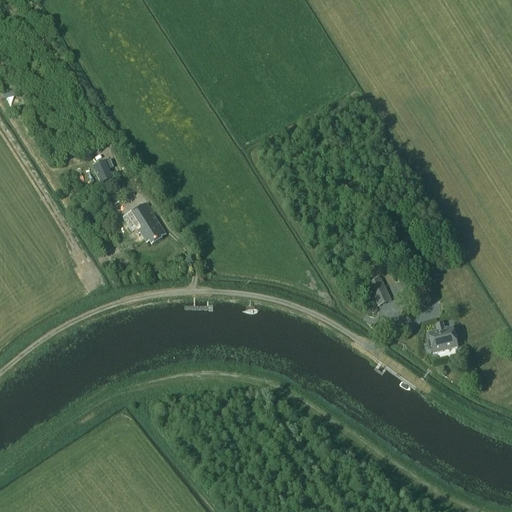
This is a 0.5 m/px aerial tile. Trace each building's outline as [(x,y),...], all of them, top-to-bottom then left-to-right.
[(105,162),(93,167),(101,185),(113,180),(105,162)] [(166,235),(146,206),(124,220),(133,233),(136,231),(140,238),(141,238),(146,245),(149,243),(152,248),(162,241),(160,239),(166,235)] [(368,286),(379,309),(392,303),(382,280),(368,286)] [(396,284),(400,293),(409,289),(404,280),(396,284)] [(427,333),(435,331),(433,321),(426,322),(427,333)] [(437,327),(438,332),(428,335),(433,355),(458,349),(454,329),(445,331),(444,325),(437,327)]
